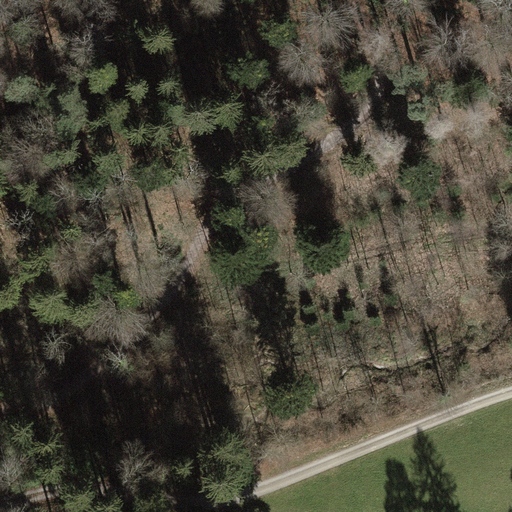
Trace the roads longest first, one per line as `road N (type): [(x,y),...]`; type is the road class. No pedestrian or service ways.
road 1 (track): [(350,0),(384,85),(372,105),(230,201),(208,225),(188,279),(127,348),(42,407),(0,411)]
road 2 (track): [(511,398),(209,501),(83,488),(0,503)]
